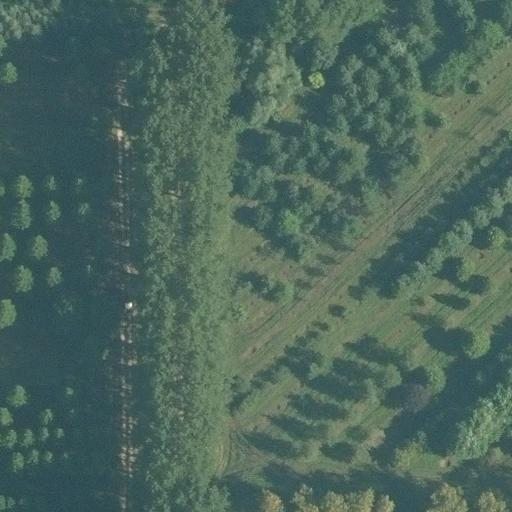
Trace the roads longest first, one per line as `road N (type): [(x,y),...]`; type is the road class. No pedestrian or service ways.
road 1 (track): [(173,511),(169,3)]
road 2 (track): [(0,2),(169,3)]
